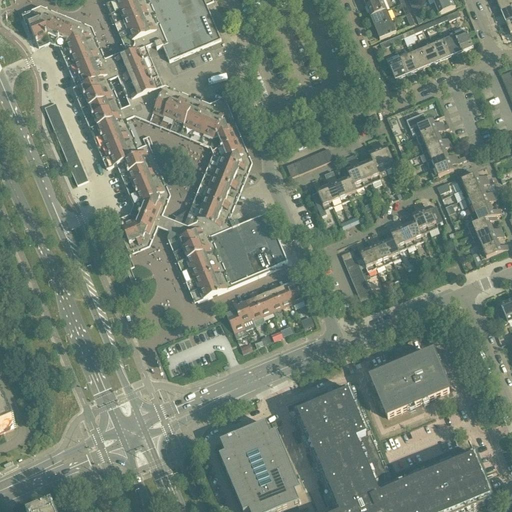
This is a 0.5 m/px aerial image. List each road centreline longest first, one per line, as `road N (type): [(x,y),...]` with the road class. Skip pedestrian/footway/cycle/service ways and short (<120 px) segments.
road 1 (secondary): [(140,421),(0,84)]
road 2 (secondary): [(0,157),(118,430)]
road 3 (residential): [(490,438),(476,435),(436,348),(273,410)]
road 4 (residential): [(329,250),(377,230),(387,210),(474,171)]
road 5 (residential): [(273,410),(209,445),(236,511)]
road 6 (residential): [(229,0),(243,35),(235,67),(263,135)]
road 7 (residential): [(337,346),(465,294)]
road 8 (residential): [(0,497),(124,444)]
road 9 (residential): [(118,430),(0,485)]
road 10 (residential): [(511,410),(465,294)]
road 11 (residential): [(278,191),(334,168),(361,139),(383,130)]
road 12 (residential): [(381,104),(496,62)]
road 13 (residential): [(267,145),(381,104)]
